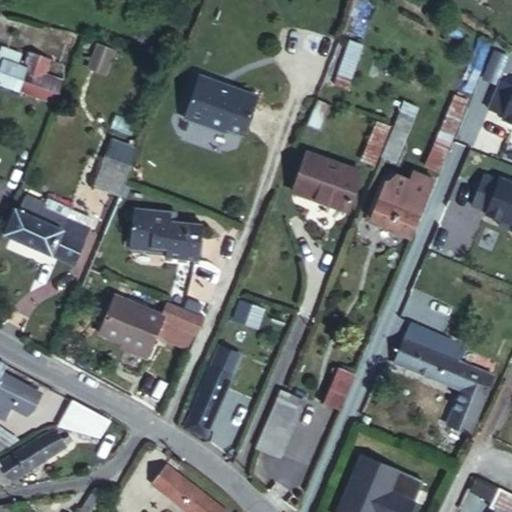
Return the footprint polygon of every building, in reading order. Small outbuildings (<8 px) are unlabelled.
[(92,41),(89,56),(102,59),(105,44),(92,41)] [(1,59),(0,60),(0,82),(50,99),(57,77),(1,59)] [(226,125),(244,132),(257,94),(197,74),(184,115),(225,129),(226,125)] [(319,99),(309,124),(323,130),(334,105),(319,99)] [(473,105),(464,126),(483,130),(490,114),(473,105)] [(399,115),(383,155),(397,160),(413,121),(399,115)] [(469,162),(483,130),(464,126),(452,154),(469,162)] [(426,162),(438,166),(446,141),(433,137),(426,162)] [(127,171),(131,161),(105,151),(94,180),(120,190),(124,179),(127,171)] [(307,152),(292,187),(345,210),(360,174),(307,152)] [(466,206),(511,224),(511,177),(482,166),(466,206)] [(407,238),(409,233),(370,216),(377,197),(383,184),(395,174),(393,170),(379,180),(364,219),(407,238)] [(370,216),(409,233),(424,199),(404,191),(409,180),(395,174),(383,184),(377,197),(370,216)] [(16,206),(5,231),(73,263),(92,223),(69,213),(73,203),(51,192),(49,198),(30,190),(21,209),(16,206)] [(202,221),(176,219),(169,218),(170,210),(132,207),(128,248),(165,251),(164,255),(198,258),(202,221)] [(169,218),(176,219),(177,210),(170,210),(169,218)] [(404,257),(382,309),(390,312),(401,286),(412,290),(422,264),(404,257)] [(163,313),(114,295),(98,332),(122,342),(131,345),(129,349),(145,355),(154,334),(163,313)] [(238,296),(231,316),(255,324),(262,305),(238,296)] [(204,314),(168,301),(163,313),(154,334),(190,347),(204,314)] [(404,337),(494,373),(501,357),(411,320),(404,337)] [(470,430),(494,373),(404,337),(394,360),(462,388),(447,420),(470,430)] [(335,363),(322,399),(340,406),(354,369),(335,363)] [(211,368),(187,429),(209,437),(233,377),(211,368)] [(0,377),(0,414),(6,417),(12,404),(28,412),(35,407),(41,395),(21,386),(23,382),(2,373),(0,377)] [(309,387),(286,376),(278,397),(262,434),(261,435),(285,445),(309,387)] [(100,434),(110,416),(73,397),(59,423),(100,434)] [(0,478),(10,476),(28,465),(52,451),(53,452),(64,445),(63,443),(71,439),(68,433),(60,437),(54,428),(19,449),(14,452),(0,460),(0,478)] [(335,511),(407,511),(413,500),(388,489),(397,468),(361,452),(335,511)] [(225,511),(165,464),(152,480),(192,511),(225,511)] [(469,493),(490,499),(494,483),(473,478),(469,493)] [(497,488),(511,496),(511,491),(499,485),(497,488)] [(511,511),(511,496),(497,488),(489,503),(497,508),(495,511),(511,511)] [(92,490),(78,511),(92,511),(106,490),(92,490)]
